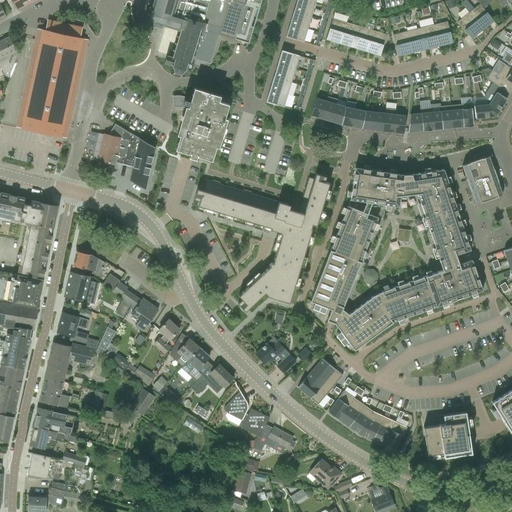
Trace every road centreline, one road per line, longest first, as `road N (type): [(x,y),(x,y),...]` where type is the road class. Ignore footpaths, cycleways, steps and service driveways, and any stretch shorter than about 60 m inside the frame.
road 1 (residential): [(73,189),(16,458),(12,511)]
road 2 (residential): [(433,490),(391,476),(315,430),(225,345),(189,295)]
road 3 (residential): [(347,156),(339,203),(298,308),(353,364)]
road 4 (residential): [(264,34),(388,70),(478,50)]
road 5 (residential): [(353,364),(401,328),(490,297),(498,323)]
road 6 (residential): [(353,364),(417,394),(449,391),(511,360)]
road 7 (residential): [(501,132),(405,139),(363,133),(347,156)]
road 8 (residential): [(189,295),(148,223),(117,202),(73,189)]
road 9 (residential): [(347,156),(403,165),(501,145)]
road 10 (residential): [(160,77),(194,80),(231,70),(248,62),(264,34)]
